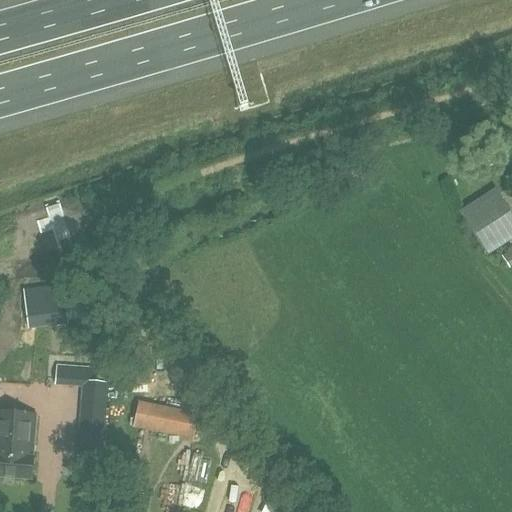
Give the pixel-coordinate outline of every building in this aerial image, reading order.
[(511,240),(511,214),(496,189),(459,213),(487,257),(511,240)] [(322,235),(236,274),(261,324),(344,280),(322,235)] [(65,298),(63,285),(24,289),(28,330),(69,326),(68,319),(79,318),(93,358),(109,352),(96,314),(93,295),(76,296),(65,298)] [(151,309),(145,301),(129,314),(135,322),(146,314),(151,309)] [(151,385),(151,347),(122,348),(122,385),(151,385)] [(98,389),(99,369),(57,365),(55,385),(98,389)] [(102,459),(107,399),(83,397),(78,457),(102,459)] [(193,439),(198,415),(140,403),(135,427),(193,439)] [(33,458),(37,415),(0,411),(0,476),(32,480),(34,458),(33,458)] [(142,482),(144,467),(130,466),(128,480),(142,482)]
